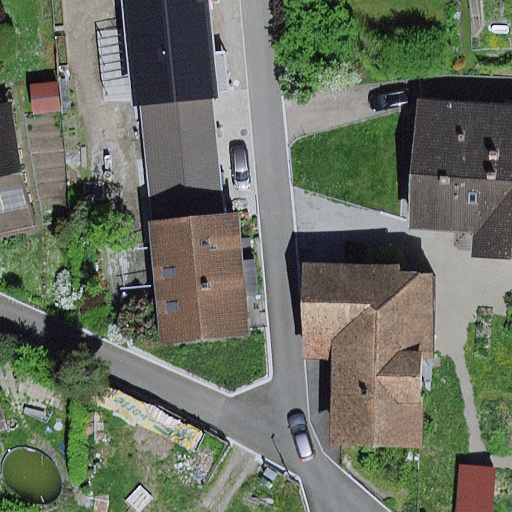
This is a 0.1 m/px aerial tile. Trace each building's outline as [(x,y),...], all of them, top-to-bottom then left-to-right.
[(511,105),(413,100),(409,170),(480,174),(481,157),(511,158),(511,105)] [(0,108),(0,240),(40,232),(14,106),(0,108)] [(217,129),(151,132),(153,180),(220,178),(217,129)] [(480,174),(409,170),(406,231),(469,235),(468,257),(511,259),(511,158),(481,157),(480,174)] [(252,358),(234,211),(142,222),(161,369),(252,358)] [(429,356),(430,273),(395,273),(395,266),(299,265),(299,359),(326,359),(325,449),(416,449),(417,356),(429,356)] [(20,372),(6,409),(43,423),(57,386),(20,372)] [(489,511),(494,469),(460,466),(454,511),(489,511)]
